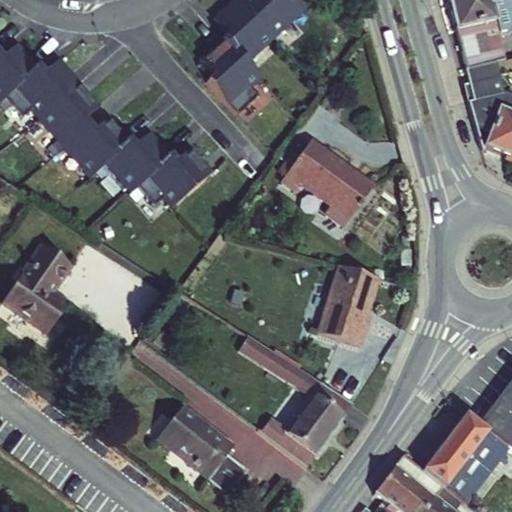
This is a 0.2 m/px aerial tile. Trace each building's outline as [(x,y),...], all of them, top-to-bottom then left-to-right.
[(240,62),(297,9),(288,0),(231,0),(210,20),(224,35),(196,60),(211,76),(204,83),(234,115),(254,96),(246,87),(255,79),(240,62)] [(446,0),(454,34),(456,57),(487,49),(477,6),(486,4),(485,0),(446,0)] [(162,200),(170,208),(209,172),(186,147),(173,159),(147,132),(132,145),(104,115),(89,128),(80,118),(96,104),(54,58),(40,71),(15,43),(0,57),(0,95),(20,117),(27,111),(87,176),(102,162),(129,191),(136,186),(155,207),(162,200)] [(503,144),(511,127),(511,84),(494,77),(487,49),(456,57),(463,84),(475,132),(503,144)] [(511,127),(503,144),(511,147),(511,127)] [(323,215),(341,228),(370,189),(307,143),(278,183),(293,194),(298,187),(328,209),(323,215)] [(70,266),(41,245),(2,301),(47,334),(68,305),(51,293),(70,266)] [(383,285),(344,273),(322,340),(367,354),(377,321),(372,319),(383,285)] [(308,397),(272,444),(305,468),(352,407),(283,364),(277,375),(308,397)] [(503,451),(511,457),(511,375),(474,429),(503,451)] [(199,480),(221,497),(243,469),(223,453),(229,444),(177,404),(151,437),(202,477),(199,480)] [(460,418),(420,470),(440,485),(460,501),(463,503),(503,451),(474,429),(460,418)] [(371,495),(393,511),(418,511),(440,485),(420,470),(401,456),(371,495)] [(418,511),(451,511),(460,501),(440,485),(418,511)]
